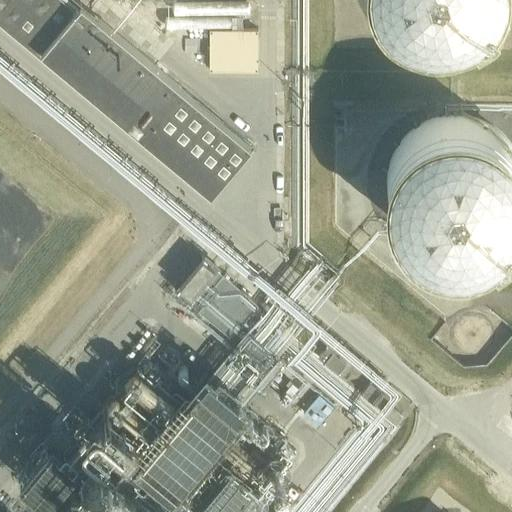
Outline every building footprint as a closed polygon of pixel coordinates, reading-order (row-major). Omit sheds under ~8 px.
[(251,144),(76,0),(0,0),(0,23),(55,69),(58,65),(210,193),(251,144)] [(372,0),(380,10),(402,25),(431,31),(454,28),(475,16),(490,0),(372,0)] [(257,28),(209,28),(209,69),(257,69),(257,28)] [(384,189),(391,212),(404,229),(427,244),(456,250),(478,246),(500,235),(511,221),(511,133),(508,129),(483,111),(461,106),(433,109),(413,120),(395,138),(385,162),(384,189)] [(204,254),(180,283),(193,293),(216,263),(204,254)] [(217,267),(190,299),(222,326),(249,294),(217,267)] [(495,335),(495,334),(495,329),(494,325),(489,319),(483,314),(480,313),(474,312),(469,313),(465,314),(459,319),(455,325),(453,333),(454,341),(458,348),(464,353),(468,354),(473,355),(480,354),(483,353),(488,350),(491,347),(493,343),(495,339),(495,335)] [(348,362),(328,345),(320,354),(339,371),(348,362)] [(386,394),(372,382),(363,392),(378,405),(386,394)] [(170,411),(140,438),(139,456),(121,472),(122,472),(122,492),(118,495),(123,500),(122,500),(121,511),(209,511),(196,511),(190,511),(166,498),(184,482),(190,485),(191,466),(235,427),(236,414),(170,411)] [(118,464),(118,463),(117,459),(116,456),(113,451),(107,447),(102,446),(95,447),(89,451),(86,456),(84,459),(84,463),(84,467),(86,471),(89,475),(95,479),(100,480),(107,479),(113,475),(116,471),(118,464)]
